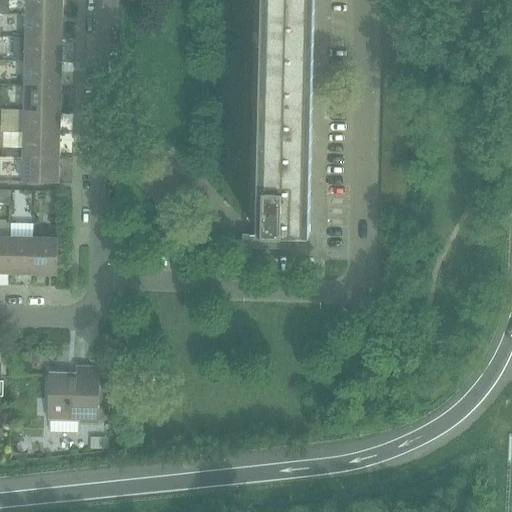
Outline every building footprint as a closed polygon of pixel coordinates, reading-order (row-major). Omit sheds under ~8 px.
[(63,0),(25,0),(26,14),(63,15),(63,0)] [(263,0),(263,26),(313,27),(314,0),(263,0)] [(409,0),(386,0),(386,8),(410,9),(409,0)] [(410,9),(386,8),(386,20),(409,21),(410,9)] [(63,15),(26,14),(25,38),(63,39),(63,15)] [(409,21),(386,20),(386,33),(409,33),(409,21)] [(257,234),(263,234),(263,237),(262,248),(286,248),(287,237),(286,237),(286,235),(310,235),(310,234),(304,234),(305,202),(309,202),(313,27),(263,26),(258,233),(257,233),(257,234)] [(409,33),(386,33),(385,45),(409,45),(409,33)] [(63,39),(25,38),(24,62),(62,63),(63,39)] [(409,45),(385,45),(385,57),(409,57),(409,45)] [(409,57),(385,57),(385,69),(408,69),(409,57)] [(62,63),(24,62),(24,86),(62,87),(62,63)] [(408,69),(385,69),(385,81),(408,81),(408,69)] [(408,81),(385,81),(384,93),(408,93),(408,81)] [(62,87),(24,86),(23,110),(61,110),(62,87)] [(408,93),(384,93),(384,105),(408,105),(408,93)] [(408,105),(384,105),(384,117),(407,117),(408,105)] [(61,110),(23,110),(23,134),(61,135),(61,110)] [(407,117),(384,117),(384,129),(407,129),(407,117)] [(407,129),(384,129),(383,141),(407,141),(407,129)] [(61,135),(23,134),(23,148),(0,147),(0,157),(22,158),(60,159),(61,135)] [(407,141),(383,141),(383,153),(407,153),(407,141)] [(407,153),(383,153),(383,165),(406,165),(407,153)] [(60,159),(22,158),(22,182),(59,183),(60,159)] [(406,165),(383,165),(383,177),(406,177),(406,165)] [(406,177),(383,177),(382,189),(406,189),(406,177)] [(185,188),(183,234),(218,236),(221,189),(185,188)] [(11,190),(0,189),(0,200),(11,201),(11,190)] [(406,189),(382,189),(382,201),(406,202),(406,189)] [(46,202),(58,202),(58,194),(46,194),(46,202)] [(406,202),(382,201),(382,213),(405,214),(406,202)] [(405,214),(382,213),(381,225),(405,226),(405,214)] [(405,226),(381,225),(381,237),(405,238),(405,226)] [(10,236),(0,236),(0,273),(9,274),(10,236)] [(34,237),(10,236),(9,274),(33,275),(34,237)] [(58,238),(34,237),(33,275),(57,275),(58,238)] [(405,238),(381,237),(381,249),(404,250),(405,238)] [(404,250),(381,249),(381,261),(404,262),(404,250)] [(404,262),(381,261),(380,273),(404,274),(404,262)] [(404,274),(380,273),(380,285),(404,286),(404,274)] [(404,286),(380,285),(380,297),(403,298),(404,286)] [(150,290),(149,311),(163,312),(164,291),(150,290)] [(403,298),(380,297),(380,309),(403,310),(403,298)] [(180,322),(179,336),(202,337),(203,324),(180,322)] [(50,374),(50,400),(49,428),(51,428),(51,418),(81,419),(81,423),(97,423),(99,367),(77,367),(77,377),(68,377),(68,375),(50,374)]
